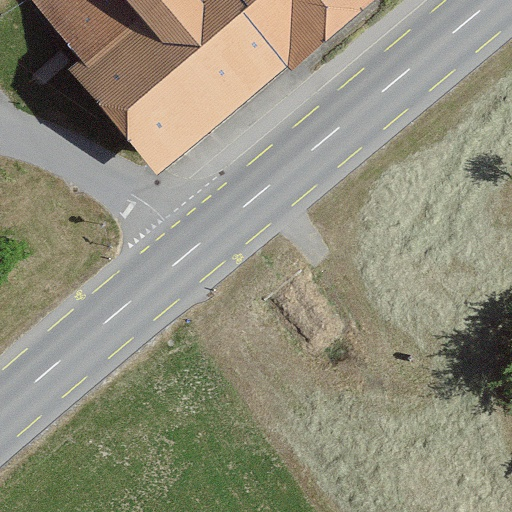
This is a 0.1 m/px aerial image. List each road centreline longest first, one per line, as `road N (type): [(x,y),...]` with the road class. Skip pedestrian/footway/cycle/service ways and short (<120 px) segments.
road 1 (secondary): [(194,249),(492,0)]
road 2 (secondary): [(0,415),(194,249)]
road 3 (residential): [(194,249),(131,193),(58,151),(0,131)]
